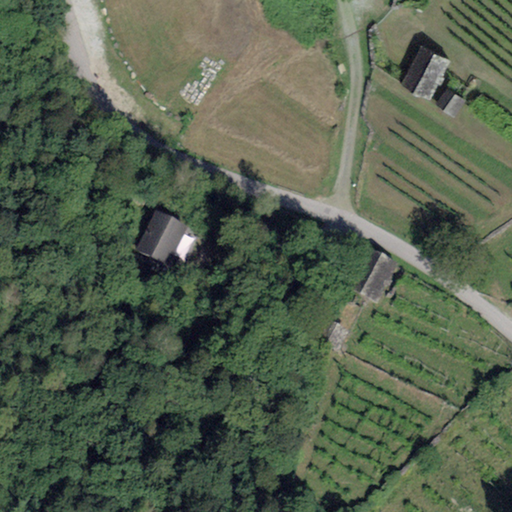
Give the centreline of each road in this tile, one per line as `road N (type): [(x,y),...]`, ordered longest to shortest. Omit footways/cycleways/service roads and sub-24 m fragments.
road 1 (track): [(339,216),(280,239),(98,191),(70,176),(0,72)]
road 2 (unclassified): [(57,0),(97,102),(161,151),(339,216)]
road 3 (track): [(339,216),(359,68),(342,0)]
